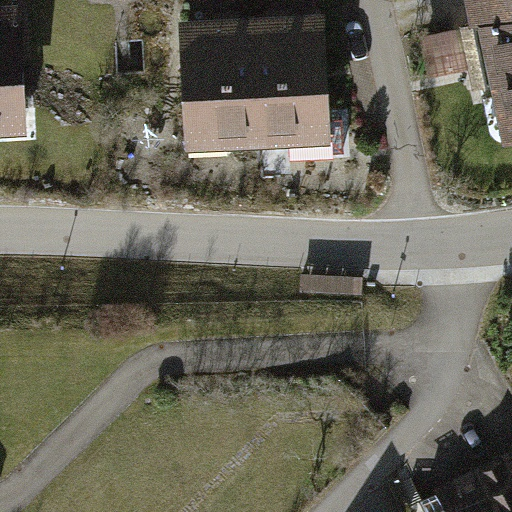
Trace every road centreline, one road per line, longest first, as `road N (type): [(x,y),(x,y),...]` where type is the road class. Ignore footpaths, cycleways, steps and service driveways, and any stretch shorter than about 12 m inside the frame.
road 1 (residential): [(476,248),(0,239)]
road 2 (residential): [(476,248),(435,404),(337,511)]
